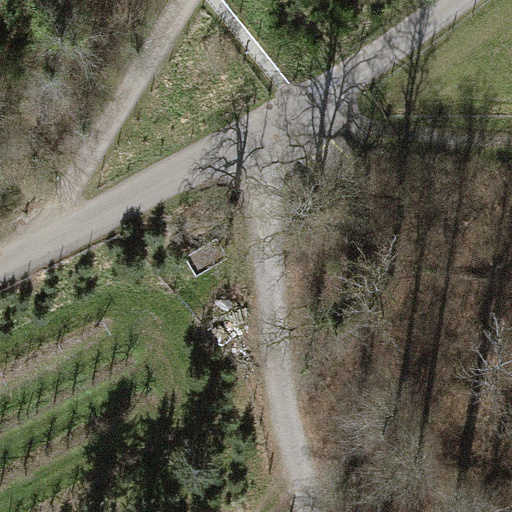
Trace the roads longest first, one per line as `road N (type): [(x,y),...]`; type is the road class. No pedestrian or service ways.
road 1 (residential): [(0,267),(301,109),(455,0)]
road 2 (track): [(308,511),(280,384),(256,134)]
